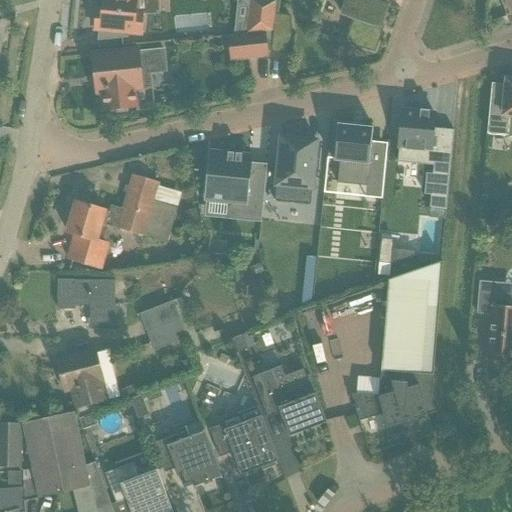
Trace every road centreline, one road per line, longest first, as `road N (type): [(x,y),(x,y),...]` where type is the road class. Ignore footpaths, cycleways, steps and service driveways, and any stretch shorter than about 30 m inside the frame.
road 1 (residential): [(29,151),(96,153),(406,81)]
road 2 (residential): [(349,511),(511,441)]
road 3 (residential): [(50,0),(29,151)]
